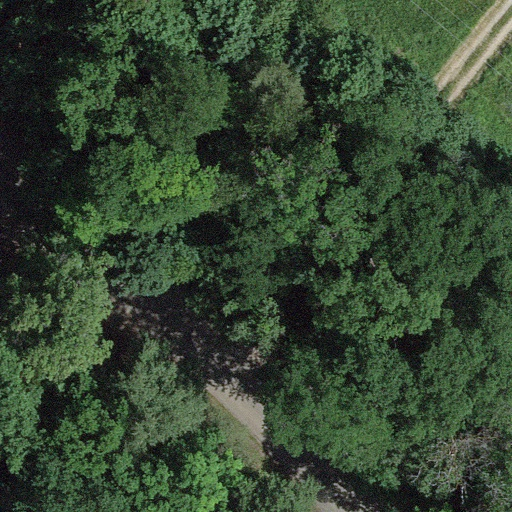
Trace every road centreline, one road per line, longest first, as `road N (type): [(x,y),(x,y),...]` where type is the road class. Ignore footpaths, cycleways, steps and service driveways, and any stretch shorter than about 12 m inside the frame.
road 1 (tertiary): [(379,511),(340,463),(109,244),(0,160)]
road 2 (track): [(511,55),(244,372)]
